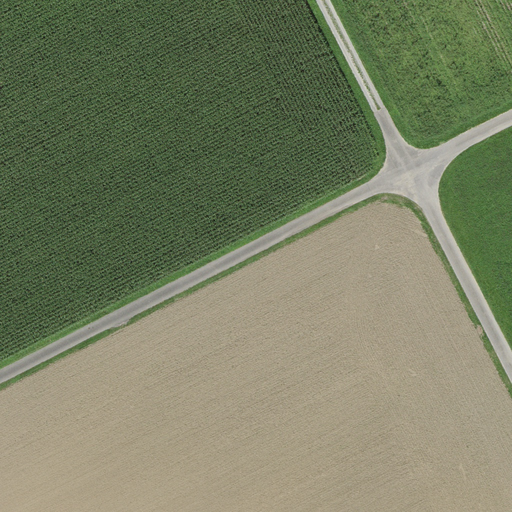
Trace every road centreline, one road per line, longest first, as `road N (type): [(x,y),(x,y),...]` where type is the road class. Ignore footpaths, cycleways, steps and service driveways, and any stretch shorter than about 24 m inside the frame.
road 1 (unclassified): [(410,170),(0,380)]
road 2 (unclassified): [(410,170),(511,365)]
road 3 (unclassified): [(323,0),(410,170)]
